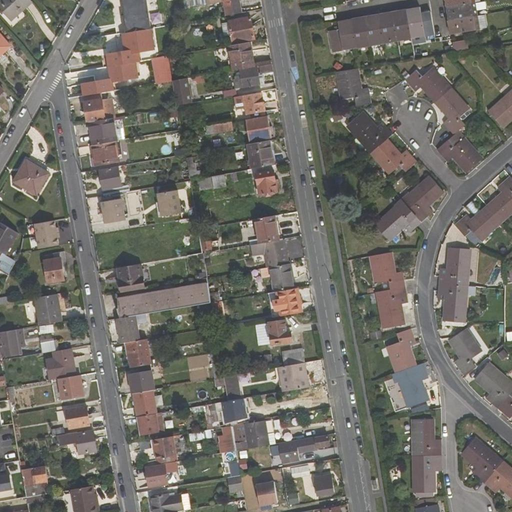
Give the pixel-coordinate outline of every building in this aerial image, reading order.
[(30,0),(0,0),(0,7),(12,20),(32,2),(30,0)] [(122,0),(123,3),(128,2),(128,8),(125,8),(127,17),(124,17),(125,27),(126,33),(148,29),(151,28),(146,0),(122,0)] [(205,0),(206,4),(223,2),(225,16),(242,13),(240,0),(205,0)] [(449,16),(450,21),(477,16),(475,2),(448,7),(446,8),(448,16),(449,16)] [(414,12),(408,13),(412,37),(425,35),(421,13),(420,7),(413,9),(414,12)] [(398,40),(412,37),(408,13),(407,10),(400,11),(401,15),(394,16),(398,40)] [(386,17),(380,18),(384,42),(398,40),(394,16),(393,12),(386,13),(386,17)] [(370,44),(384,42),(380,18),(379,15),(372,16),(373,19),(366,21),(370,44)] [(251,16),(229,20),(230,22),(223,23),(225,35),(231,34),(233,43),(255,39),(251,16)] [(479,30),(477,16),(450,21),(448,21),(450,30),(452,30),(453,34),(479,30)] [(359,22),(353,23),(357,47),(370,44),(366,21),(365,17),(358,18),(359,22)] [(343,49),(357,47),(353,23),(352,20),(345,21),(346,24),(339,25),(343,49)] [(179,24),(176,31),(184,33),(187,22),(186,22),(179,24)] [(148,29),(126,33),(124,33),(126,49),(140,46),(141,50),(155,47),(151,28),(148,29)] [(0,55),(11,46),(0,33),(0,55)] [(250,41),(229,45),(233,70),(254,67),(250,41)] [(139,61),(137,50),(111,55),(112,66),(114,65),(118,65),(137,61),(139,61)] [(160,67),(160,72),(163,71),(164,76),(157,77),(158,83),(163,82),(172,81),(167,56),(160,57),(161,63),(162,63),(162,67),(160,67)] [(114,65),(117,80),(140,75),(137,61),(118,65),(114,65)] [(260,66),(261,73),(273,71),(271,64),(260,66)] [(236,88),(264,83),(262,74),(258,75),(256,67),(233,71),(236,88)] [(422,87),(436,103),(451,89),(433,68),(423,77),(417,70),(405,80),(416,92),(422,87)] [(355,98),(356,106),(372,104),(369,88),(361,89),(358,69),(347,71),(338,72),(342,100),(355,98)] [(177,106),(192,103),(188,78),(173,81),(174,86),(177,106)] [(104,93),(114,91),(113,79),(87,84),(88,95),(104,93)] [(236,89),(224,91),(225,97),(237,95),(236,89)] [(469,110),(451,89),(436,103),(450,118),(444,123),(454,135),(466,125),(460,118),(469,110)] [(243,96),(247,114),(265,111),(262,92),(243,96)] [(511,92),(490,112),(503,127),(511,119),(511,92)] [(105,119),(101,98),(105,98),(104,93),(88,95),(79,97),(80,102),(85,101),(89,122),(91,122),(105,119)] [(374,151),(387,140),(393,135),(382,122),(376,128),(362,113),(348,126),(366,147),(369,145),(374,151)] [(247,120),(251,141),(271,137),(267,116),(247,120)] [(105,119),(91,122),(95,145),(115,141),(117,141),(113,118),(105,119)] [(207,134),(233,130),(232,121),(206,126),(207,134)] [(181,130),(172,131),(176,155),(185,154),(181,130)] [(91,135),(81,136),(81,144),(91,144),(91,135)] [(454,157),(468,172),(483,159),(464,138),(454,147),(448,140),(437,150),(448,162),(454,157)] [(400,155),(387,140),(374,151),(372,153),(390,174),(400,165),(406,172),(417,161),(406,150),(400,155)] [(93,145),(96,166),(119,162),(115,141),(95,145),(93,145)] [(252,169),(274,165),(270,141),(248,144),(252,169)] [(48,174),(45,172),(47,169),(25,156),(18,168),(21,170),(15,181),(37,194),(48,174)] [(193,161),(192,157),(186,158),(190,179),(201,177),(199,160),(193,161)] [(122,186),(119,167),(100,171),(103,190),(104,189),(122,186)] [(278,177),(276,178),(274,170),(256,174),(256,176),(254,176),(255,185),(258,184),(260,194),(278,191),(277,188),(280,188),(278,177)] [(200,190),(226,185),(224,174),(198,179),(200,190)] [(488,207),(501,222),(511,212),(511,178),(510,176),(498,187),(504,193),(488,207)] [(410,195),(408,193),(401,199),(422,222),(434,212),(428,205),(444,192),(431,177),(410,195)] [(122,186),(104,189),(106,195),(123,192),(122,186)] [(158,208),(159,217),(181,213),(177,190),(158,193),(159,202),(160,208),(158,208)] [(126,218),(122,199),(125,199),(124,192),(123,192),(106,195),(101,196),(106,222),(126,218)] [(410,233),(422,222),(401,199),(394,205),(396,208),(376,226),(377,227),(372,231),(380,238),(384,235),(389,241),(404,227),(410,233)] [(480,240),(501,222),(488,207),(473,221),(467,214),(455,225),(465,237),(472,231),(480,240)] [(275,216),(255,219),(260,244),(263,243),(279,240),(275,216)] [(0,251),(6,255),(19,233),(0,221),(0,251)] [(43,229),(46,244),(60,242),(56,221),(38,224),(39,230),(43,229)] [(199,236),(209,234),(208,227),(198,229),(199,236)] [(279,240),(263,243),(260,244),(251,245),(252,256),(265,253),(267,267),(270,267),(289,264),(284,239),(283,239),(279,240)] [(210,252),(221,250),(219,240),(201,243),(202,254),(206,253),(208,253),(210,252)] [(441,267),(439,284),(464,286),(464,276),(468,276),(470,249),(450,248),(449,268),(441,267)] [(0,267),(9,273),(16,261),(6,255),(0,251),(0,267)] [(389,281),(390,290),(406,287),(403,271),(395,273),(391,252),(371,256),(376,284),(389,281)] [(44,261),(48,282),(65,279),(61,259),(44,261)] [(278,291),(295,288),(291,263),(289,264),(270,267),(271,276),(274,292),(278,291)] [(122,292),(144,289),(141,264),(118,268),(122,292)] [(271,276),(270,267),(267,267),(260,269),(262,278),(271,276)] [(209,293),(207,282),(117,298),(120,318),(136,315),(211,302),(209,293)] [(446,300),(444,321),(464,323),(466,295),(463,294),(464,286),(439,284),(438,299),(446,300)] [(408,303),(406,287),(390,290),(381,291),(383,301),(380,301),(384,328),(404,325),(401,304),(408,303)] [(297,305),(301,304),(298,288),(295,288),(278,291),(280,308),(287,306),(287,309),(297,307),(297,305)] [(211,302),(211,303),(220,301),(218,291),(209,293),(211,302)] [(40,325),(62,321),(57,294),(35,298),(40,325)] [(0,304),(13,302),(12,295),(0,297),(0,304)] [(216,327),(224,325),(221,309),(213,311),(216,327)] [(126,343),(140,340),(136,315),(120,318),(117,319),(121,344),(126,343)] [(293,341),(291,332),(287,332),(285,321),(270,323),(273,344),(293,341)] [(45,333),(54,332),(53,325),(44,326),(45,333)] [(206,329),(207,340),(215,338),(213,328),(206,329)] [(388,347),(397,372),(400,371),(416,366),(410,347),(417,344),(412,328),(397,334),(400,342),(388,347)] [(2,358),(23,354),(22,346),(19,346),(16,329),(0,332),(0,346),(1,350),(2,358)] [(461,356),(454,361),(463,375),(476,367),(471,359),(482,352),(466,329),(450,340),(461,356)] [(41,351),(57,350),(57,339),(41,340),(41,351)] [(131,368),(151,364),(147,339),(140,340),(126,343),(131,368)] [(53,357),(46,359),(50,380),(59,379),(77,375),(73,354),(71,354),(70,349),(52,351),(53,357)] [(215,379),(222,377),(218,352),(211,354),(215,379)] [(305,363),(303,353),(284,356),(285,366),(303,363),(305,363)] [(157,363),(166,361),(165,354),(155,355),(157,363)] [(307,378),(305,378),(303,363),(285,366),(279,367),(284,391),(309,387),(307,378)] [(429,379),(424,363),(416,366),(400,371),(403,380),(400,381),(410,408),(428,401),(421,381),(429,379)] [(486,398),(498,409),(511,392),(511,388),(507,384),(510,382),(488,364),(476,379),(491,392),(486,398)] [(153,390),(155,390),(151,370),(129,374),(132,393),(134,393),(153,390)] [(59,379),(62,399),(85,395),(81,375),(77,375),(59,379)] [(240,391),(237,391),(234,375),(224,377),(225,385),(228,401),(241,399),(240,391)] [(222,377),(215,379),(216,387),(225,385),(224,377),(222,377)] [(153,390),(134,393),(138,417),(156,413),(158,413),(153,390)] [(511,392),(498,409),(510,419),(511,416),(511,392)] [(223,427),(227,426),(227,422),(247,418),(244,398),(241,399),(228,401),(205,405),(208,430),(223,427)] [(329,400),(314,403),(315,410),(330,408),(329,400)] [(70,428),(90,425),(87,407),(67,410),(70,428)] [(158,413),(156,413),(160,432),(165,431),(162,412),(158,413)] [(141,435),(160,432),(156,413),(138,417),(141,435)] [(417,447),(417,456),(442,456),(441,439),(433,440),(433,419),(413,419),(413,447),(417,447)] [(256,447),(270,445),(265,420),(252,422),(256,447)] [(252,422),(243,424),(243,423),(232,425),(237,450),(256,447),(252,422)] [(227,426),(223,427),(224,435),(218,436),(221,453),(236,450),(231,425),(227,426)] [(191,439),(209,436),(208,430),(190,433),(191,439)] [(80,453),(96,450),(93,431),(77,434),(76,432),(57,436),(58,447),(78,443),(80,453)] [(316,436),(318,447),(331,445),(329,434),(316,436)] [(156,447),(158,459),(178,456),(174,436),(154,439),(156,447)] [(318,447),(316,436),(280,443),(283,463),(300,460),(299,453),(318,449),(318,447)] [(472,473),(484,483),(500,464),(493,457),(495,455),(475,438),(462,453),(477,466),(472,473)] [(434,471),(442,471),(442,456),(417,456),(417,465),(414,465),(414,493),(434,492),(434,471)] [(167,474),(175,472),(173,462),(165,463),(165,465),(146,468),(149,486),(168,483),(167,474)] [(237,463),(230,464),(232,476),(240,475),(237,463)] [(289,467),(289,470),(291,477),(310,474),(309,463),(289,467)] [(507,470),(500,464),(484,483),(496,493),(501,487),(511,496),(511,469),(509,467),(507,470)] [(22,470),(26,497),(27,497),(41,495),(50,493),(45,466),(22,470)] [(227,477),(230,493),(244,490),(241,475),(240,475),(232,476),(227,477)] [(332,476),(315,478),(317,494),(334,491),(332,476)] [(275,481),(257,484),(261,509),(269,508),(269,504),(272,504),(279,503),(275,481)] [(99,511),(95,484),(71,489),(75,511),(99,511)] [(182,495),(170,497),(169,494),(150,497),(153,511),(172,511),(184,510),(182,495)] [(28,503),(42,500),(41,495),(27,497),(28,503)]
